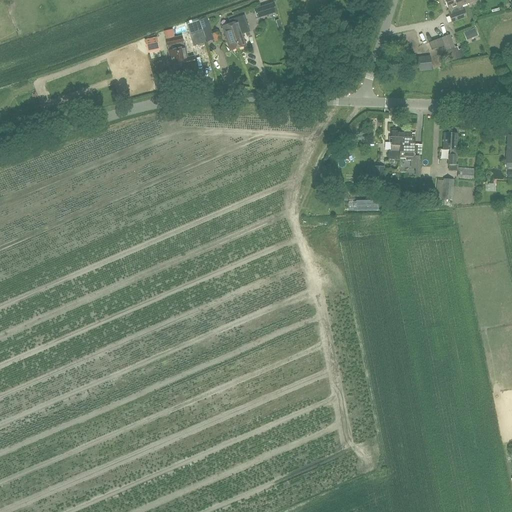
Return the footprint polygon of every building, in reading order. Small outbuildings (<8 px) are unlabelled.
[(444,0),(448,10),(450,10),(451,14),(449,15),(451,22),(466,17),(463,10),(462,5),(467,4),(465,0),(444,0)] [(272,3),(254,9),(257,18),(275,12),(272,3)] [(244,15),(229,20),(230,24),(238,48),(246,45),(242,34),(250,31),(244,15)] [(201,20),(204,29),(210,27),(207,18),(201,20)] [(205,42),(199,20),(186,25),(189,35),(195,33),(198,44),(205,42)] [(230,24),(222,26),(229,51),(238,48),(230,24)] [(475,27),(465,32),(468,39),(478,35),(475,27)] [(218,31),(218,32),(212,34),(214,42),(221,39),(218,31)] [(454,47),(453,43),(449,35),(441,38),(445,50),(454,47)] [(179,36),(174,38),(181,68),(189,66),(195,65),(193,56),(187,58),(185,47),(182,48),(181,43),(180,43),(179,36)] [(156,37),(145,40),(146,48),(158,45),(156,37)] [(181,68),(174,38),(169,39),(170,45),(167,46),(168,51),(172,70),(181,68)] [(427,70),(426,59),(413,60),(413,71),(427,70)] [(403,143),(404,132),(392,131),(392,137),(389,137),(389,140),(392,140),(391,150),(388,150),(388,159),(398,160),(398,155),(400,155),(400,143),(403,143)] [(411,132),(404,132),(403,143),(400,143),(400,155),(398,155),(398,160),(399,160),(399,158),(405,158),(405,160),(411,160),(411,168),(416,168),(416,177),(420,177),(420,168),(419,168),(419,156),(419,154),(421,154),(422,144),(414,144),(414,133),(411,133),(411,132)] [(448,164),(449,164),(449,170),(457,171),(458,164),(455,164),(457,134),(444,133),(443,149),(450,149),(450,154),(449,154),(448,164)] [(383,181),(384,167),(373,166),(373,181),(383,181)] [(473,179),(474,169),(458,168),(457,177),(473,179)] [(451,200),(453,180),(443,179),(442,199),(451,200)] [(377,203),(377,201),(356,202),(357,211),(377,210),(377,203)]
